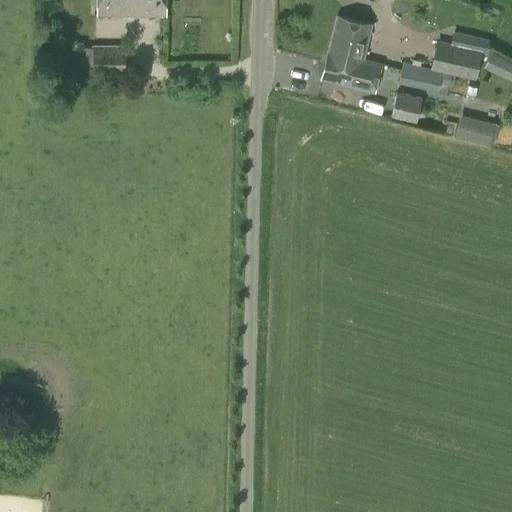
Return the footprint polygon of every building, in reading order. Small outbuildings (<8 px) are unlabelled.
[(97,0),(97,14),(166,15),(165,0),(97,0)] [(345,56),(362,60),(370,25),(337,17),(328,53),(327,52),(325,61),(342,66),(345,56)] [(435,41),(431,66),(477,76),(480,50),(435,41)] [(92,45),(92,75),(126,75),(126,45),(92,45)] [(511,57),(491,47),(482,65),(511,79),(511,57)] [(342,66),(325,61),(321,79),(360,89),(375,92),(381,64),(362,60),(345,56),(342,66)] [(398,83),(437,92),(438,89),(471,96),(475,77),(402,62),(398,83)] [(416,123),(421,98),(396,92),(390,116),(416,123)] [(456,113),(452,136),(493,143),(497,120),(456,113)]
